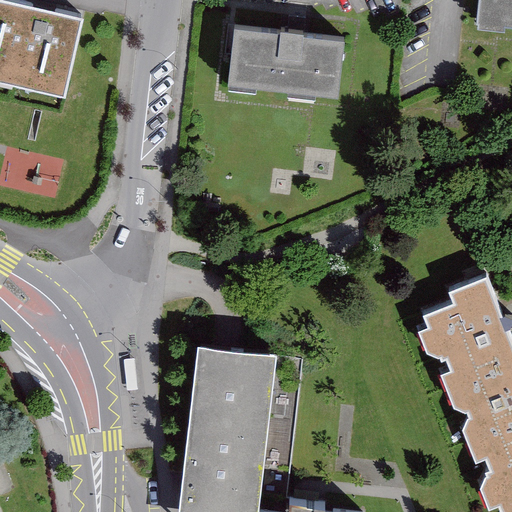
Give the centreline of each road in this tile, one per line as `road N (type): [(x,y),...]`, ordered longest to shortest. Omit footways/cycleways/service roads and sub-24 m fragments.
road 1 (residential): [(58,333),(99,299),(133,244),(172,0)]
road 2 (tertiary): [(99,511),(83,381),(58,333)]
